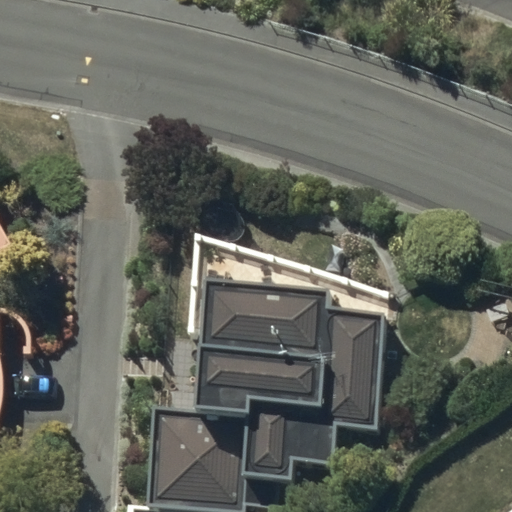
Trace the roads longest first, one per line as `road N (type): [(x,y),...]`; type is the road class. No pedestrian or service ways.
road 1 (residential): [(88,511),(106,198),(134,66)]
road 2 (residential): [(134,66),(406,138),(511,185)]
road 3 (residential): [(0,36),(134,66)]
